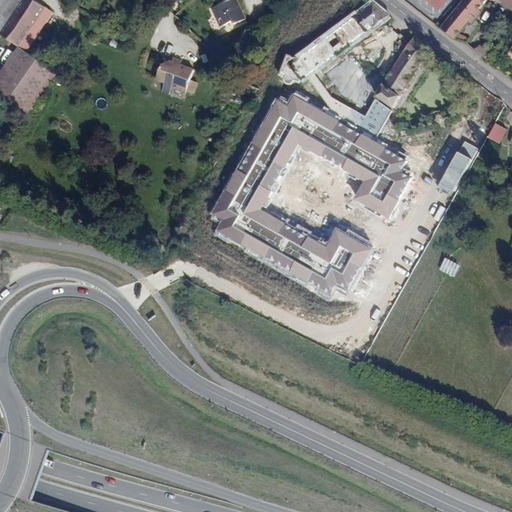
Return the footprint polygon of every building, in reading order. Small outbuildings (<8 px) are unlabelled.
[(0,0),(0,31),(21,0),(0,0)] [(35,0),(21,0),(0,31),(0,33),(20,47),(23,50),(26,51),(53,12),(35,0)] [(235,25),(242,22),(239,16),(237,13),(242,11),(236,0),(215,0),(216,2),(221,0),(223,0),(225,2),(224,3),(213,8),(222,27),(233,22),(235,25)] [(358,0),(290,0),(277,17),(297,25),(301,17),(307,19),(327,27),(332,14),(348,18),(348,19),(350,21),(361,13),(352,8),(352,7),(355,8),(357,8),(359,7),(360,6),(360,3),(360,1),(358,0)] [(459,41),(470,43),(470,39),(462,32),(470,22),(473,24),(483,11),(480,9),(487,0),(463,0),(441,28),(459,41)] [(511,0),(500,0),(511,9),(511,0)] [(303,79),(389,15),(374,3),(361,13),(350,21),(299,58),(287,57),(280,78),(285,79),(286,82),(287,84),(289,85),(292,86),(294,84),(296,83),(296,81),(302,82),(303,79)] [(237,13),(239,16),(242,22),(244,21),(246,19),(242,11),(237,13)] [(417,35),(378,96),(393,107),(433,46),(417,35)] [(479,45),(474,51),(484,58),(488,52),(479,45)] [(20,47),(0,76),(0,84),(23,50),(20,47)] [(237,59),(232,48),(215,56),(220,67),(237,59)] [(0,96),(29,116),(59,73),(26,51),(23,50),(0,84),(0,96)] [(162,66),(156,81),(164,84),(160,93),(168,96),(171,87),(185,93),(193,73),(179,67),(183,59),(176,56),(172,64),(169,63),(162,66)] [(410,160),(295,96),(290,106),(277,99),(213,214),(224,221),(218,232),(332,296),(338,284),(349,290),(372,250),(340,232),(329,250),(259,211),(299,142),(369,181),(359,200),(391,218),(414,177),(404,171),(410,160)] [(461,265),(447,258),(442,269),(456,276),(461,265)]
